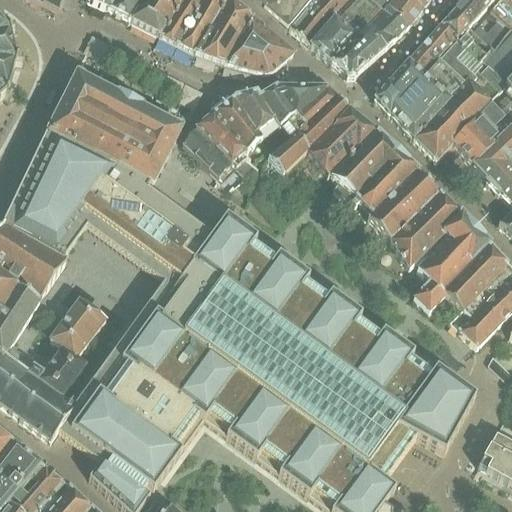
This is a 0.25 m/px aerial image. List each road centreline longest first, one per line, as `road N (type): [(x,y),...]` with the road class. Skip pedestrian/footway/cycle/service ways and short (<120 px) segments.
road 1 (residential): [(319,74),(290,89),(212,94),(91,35),(67,37)]
road 2 (residential): [(511,262),(319,74)]
road 3 (residential): [(67,37),(0,178)]
road 4 (residential): [(474,370),(491,399),(446,471),(461,484)]
road 5 (residential): [(103,511),(0,424)]
